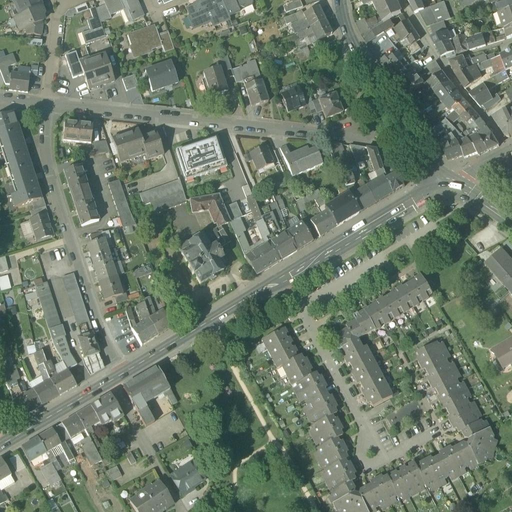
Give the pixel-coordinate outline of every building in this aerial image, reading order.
[(19,0),(13,3),(16,8),(14,10),(12,13),(15,18),(41,7),(40,3),(38,0),(19,0)] [(131,16),(133,22),(143,17),(135,0),(108,0),(104,2),(105,6),(110,16),(123,11),(126,18),(131,16)] [(230,20),(228,17),(222,1),(220,0),(206,0),(201,2),(202,5),(195,8),(194,5),(186,9),(189,17),(187,17),(191,26),(192,28),(201,24),(202,27),(211,23),(212,28),(230,20)] [(224,0),(222,1),(228,17),(240,12),(238,9),(241,7),(244,9),(251,6),(252,3),(250,0),(224,0)] [(394,0),(373,0),(374,1),(382,18),(384,23),(401,13),(394,0)] [(406,0),(414,12),(423,8),(420,2),(419,0),(406,0)] [(464,12),(465,16),(496,7),(497,7),(511,0),(459,0),(461,4),(463,4),(465,12),(464,12)] [(498,13),(511,7),(511,0),(497,7),(496,7),(498,13)] [(283,7),(286,14),(303,8),(300,2),(293,5),(293,3),(283,7)] [(433,16),(438,24),(444,22),(450,20),(444,3),(436,6),(434,7),(430,9),(433,16)] [(85,4),(74,9),(77,15),(88,11),(85,4)] [(90,31),(94,43),(100,41),(106,39),(102,27),(100,24),(111,19),(110,16),(105,6),(96,10),(95,8),(90,10),(93,19),(95,26),(93,27),(94,30),(90,31)] [(44,14),(41,7),(15,18),(14,19),(17,25),(16,25),(15,28),(16,31),(19,32),(26,29),(41,22),(43,21),(42,18),(44,14)] [(504,29),(511,26),(511,7),(498,13),(504,29)] [(303,15),(305,20),(310,29),(325,22),(321,15),(318,8),(303,15)] [(418,12),(422,21),(433,16),(430,9),(429,8),(424,10),(418,12)] [(77,15),(74,9),(69,11),(66,15),(65,18),(71,18),(77,15)] [(283,20),(287,26),(290,24),(297,21),(295,15),(283,20)] [(438,24),(433,16),(422,21),(426,28),(430,27),(438,24)] [(191,26),(187,17),(182,20),(185,28),(191,26)] [(17,25),(14,19),(8,22),(11,30),(15,28),(16,25),(17,25)] [(87,21),(90,31),(94,30),(93,27),(95,26),(93,19),(87,21)] [(377,26),(378,26),(376,21),(375,19),(365,24),(370,31),(371,30),(377,26)] [(295,35),(310,29),(305,20),(298,23),(291,26),(295,35)] [(394,30),(396,34),(400,40),(402,43),(407,40),(409,43),(411,45),(415,42),(420,40),(418,37),(408,21),(395,30),(394,30)] [(26,35),(41,37),(42,25),(41,22),(26,29),(27,31),(26,35)] [(325,22),(310,29),(314,37),(317,42),(331,35),(325,22)] [(357,31),(360,36),(370,31),(365,24),(363,22),(355,26),(357,31)] [(372,32),(376,38),(384,32),(384,33),(392,28),(393,27),(390,22),(378,28),(372,32)] [(430,27),(432,32),(445,27),(444,22),(438,24),(430,27)] [(384,33),(389,39),(396,34),(394,30),(395,30),(393,27),(392,28),(384,33)] [(447,33),(445,27),(432,32),(433,38),(447,33)] [(150,31),(151,29),(127,37),(131,47),(131,46),(135,57),(152,52),(151,50),(162,46),(159,37),(156,29),(154,30),(152,32),(150,31)] [(307,41),(314,37),(310,29),(295,35),(288,38),(290,42),(295,40),(296,42),(302,39),(305,38),(307,41)] [(94,43),(90,31),(82,34),(86,44),(86,45),(94,43)] [(454,31),(447,33),(451,41),(457,39),(454,31)] [(361,38),(366,45),(376,38),(372,32),(361,38)] [(484,33),(488,45),(500,41),(501,41),(500,38),(494,40),(492,32),(484,33)] [(449,41),(451,41),(447,33),(433,38),(431,38),(434,46),(435,46),(449,41)] [(162,46),(165,54),(174,51),(168,34),(159,37),(162,46)] [(389,39),(394,45),(400,40),(396,34),(389,39)] [(305,46),(306,47),(306,48),(317,42),(314,37),(307,41),(305,38),(302,39),(305,46)] [(458,54),(469,51),(466,42),(465,37),(463,37),(457,39),(451,41),(449,41),(454,50),(456,50),(458,54)] [(472,40),(466,42),(469,51),(485,46),(483,37),(472,40)] [(296,42),(299,48),(305,46),(302,39),(296,42)] [(455,52),(454,50),(449,41),(435,46),(441,57),(445,56),(455,52)] [(406,48),(411,55),(420,49),(415,42),(411,45),(406,48)] [(295,52),(301,64),(311,59),(306,48),(306,47),(295,52)] [(506,72),(507,78),(511,76),(511,75),(511,50),(500,56),(500,57),(505,72),(506,72)] [(399,64),(405,59),(398,51),(392,56),(399,64)] [(83,76),(79,65),(75,53),(64,57),(72,80),(83,76)] [(405,59),(409,65),(415,61),(410,55),(405,59)] [(472,61),(472,62),(479,58),(481,64),(487,62),(485,57),(485,55),(472,61)] [(11,74),(11,76),(8,76),(6,68),(15,64),(12,56),(5,59),(0,60),(0,72),(5,85),(9,86),(9,91),(27,94),(29,77),(29,76),(17,74),(11,74)] [(83,76),(88,91),(114,82),(105,56),(79,65),(83,76)] [(380,64),(391,77),(403,69),(409,65),(405,59),(399,64),(392,56),(380,64)] [(500,57),(496,59),(491,61),(493,66),(496,73),(490,77),(492,80),(498,76),(506,72),(505,72),(500,57)] [(223,67),(225,73),(232,71),(227,58),(220,60),(223,68),(223,67)] [(455,75),(455,76),(468,70),(462,58),(449,62),(455,75)] [(481,65),(481,64),(479,58),(472,62),(475,67),(481,65)] [(481,65),(483,71),(493,66),(491,61),(487,62),(481,64),(481,65)] [(428,67),(435,78),(442,72),(435,62),(428,67)] [(148,83),(152,93),(178,84),(171,64),(149,71),(152,81),(148,83)] [(261,82),(259,83),(257,77),(258,75),(259,75),(255,64),(239,69),(244,81),(243,82),(245,87),(252,108),(268,103),(261,82)] [(408,75),(413,71),(409,65),(403,69),(408,75)] [(483,71),(481,65),(475,67),(472,68),(468,70),(455,76),(465,90),(481,79),(479,73),(483,71)] [(17,74),(29,76),(30,69),(18,67),(17,74)] [(31,67),(30,69),(29,76),(29,77),(37,78),(38,67),(31,67)] [(205,92),(207,100),(228,93),(224,81),(227,80),(225,73),(223,67),(223,68),(203,74),(208,91),(205,92)] [(234,78),(236,85),(243,82),(244,81),(239,69),(232,71),(234,78)] [(391,77),(399,85),(415,74),(413,71),(408,75),(403,69),(391,77)] [(225,73),(227,80),(234,78),(232,71),(225,73)] [(435,94),(435,93),(442,89),(450,84),(442,72),(435,78),(432,80),(427,83),(422,87),(430,97),(435,94)] [(507,78),(506,72),(498,76),(492,80),(483,85),(483,86),(484,85),(487,91),(487,92),(490,90),(489,89),(507,78)] [(424,85),(415,74),(399,85),(407,95),(421,86),(424,85)] [(122,80),(126,92),(138,88),(134,76),(122,80)] [(435,93),(443,104),(457,93),(450,84),(442,89),(435,93)] [(283,90),(285,95),(298,89),(297,85),(283,90)] [(469,95),(480,108),(483,107),(492,101),(492,100),(487,92),(487,91),(484,85),(483,86),(469,95)] [(281,96),(288,113),(305,106),(298,89),(285,95),(281,96)] [(449,112),(449,111),(463,100),(457,93),(443,104),(445,106),(449,112)] [(306,105),(307,105),(312,103),(309,94),(303,97),(306,105)] [(322,112),(326,120),(342,114),(335,95),(319,101),(318,101),(322,112)] [(483,107),(486,111),(500,100),(498,97),(497,95),(492,100),(492,101),(483,107)] [(319,100),(312,103),(317,114),(322,112),(318,101),(319,101),(319,100)] [(416,108),(421,115),(432,108),(427,100),(416,108)] [(460,117),(460,118),(471,109),(463,100),(449,111),(452,115),(455,112),(460,117)] [(311,116),(317,114),(312,103),(307,105),(311,116)] [(423,118),(424,120),(430,116),(431,118),(444,109),(443,107),(445,106),(443,104),(423,118)] [(480,119),(471,109),(460,118),(469,127),(474,123),(480,119)] [(445,121),(450,125),(460,117),(455,112),(452,115),(445,120),(445,121)] [(511,136),(511,115),(508,117),(507,114),(506,112),(493,119),(505,136),(509,137),(511,136)] [(0,117),(0,131),(17,126),(13,114),(0,117)] [(469,127),(473,130),(478,134),(488,152),(498,147),(491,135),(481,121),(480,119),(474,123),(469,127)] [(429,128),(431,132),(436,128),(437,128),(441,125),(437,121),(429,128)] [(432,133),(435,138),(445,131),(448,134),(455,130),(453,128),(450,125),(445,121),(441,125),(437,128),(436,128),(431,132),(432,133)] [(63,142),(90,145),(92,127),(65,124),(63,142)] [(457,132),(460,136),(463,134),(462,130),(458,125),(453,128),(455,130),(457,132)] [(0,131),(0,138),(9,167),(28,161),(17,126),(0,131)] [(448,134),(450,136),(452,135),(455,140),(460,136),(457,132),(455,130),(448,134)] [(479,157),(488,152),(478,134),(473,130),(471,131),(475,135),(470,138),(466,132),(463,134),(460,136),(465,141),(468,139),(477,154),(479,157)] [(112,142),(119,163),(128,160),(129,161),(145,156),(146,159),(155,156),(156,158),(163,156),(156,134),(140,139),(138,132),(120,138),(120,139),(112,142)] [(459,144),(456,141),(455,140),(452,135),(450,136),(439,143),(441,148),(448,162),(463,157),(459,144)] [(463,157),(464,159),(476,155),(477,154),(468,139),(465,141),(460,136),(455,140),(456,141),(459,144),(463,157)] [(218,166),(225,164),(217,138),(175,151),(184,177),(191,175),(193,179),(208,174),(207,170),(213,167),(215,172),(219,170),(218,166)] [(94,145),(96,156),(110,154),(108,148),(106,142),(94,145)] [(329,147),(337,167),(346,164),(341,153),(344,152),(342,145),(336,145),(328,143),(329,147)] [(279,149),(291,178),(322,165),(315,150),(309,153),(307,148),(289,155),(285,147),(279,149)] [(350,147),(356,165),(361,163),(360,158),(364,157),(361,148),(350,147)] [(252,162),(257,172),(265,169),(266,171),(274,168),(265,148),(249,154),(252,162)] [(375,172),(375,173),(382,170),(382,168),(381,166),(379,161),(375,150),(366,149),(375,172)] [(381,166),(382,168),(391,164),(384,153),(377,156),(379,161),(381,166)] [(252,162),(249,154),(243,157),(246,164),(252,162)] [(41,200),(28,161),(9,167),(18,195),(11,197),(15,209),(31,203),(41,200)] [(354,188),(346,164),(337,167),(339,175),(345,189),(345,191),(352,188),(354,188)] [(64,172),(81,228),(98,222),(81,167),(64,172)] [(394,169),(384,175),(385,177),(383,179),(384,181),(386,180),(395,174),(396,174),(396,173),(394,169)] [(384,175),(382,170),(375,173),(379,181),(383,179),(385,177),(384,175)] [(375,173),(375,172),(367,176),(371,185),(379,181),(375,173)] [(386,180),(384,181),(392,194),(404,187),(405,187),(404,186),(397,173),(396,173),(396,174),(395,174),(386,180)] [(273,182),(276,189),(287,184),(284,177),(273,182)] [(371,185),(364,189),(374,205),(392,194),(384,181),(383,179),(379,181),(371,185)] [(152,215),(186,202),(179,181),(140,195),(144,207),(145,206),(148,205),(152,215)] [(109,186),(124,229),(125,229),(135,225),(125,199),(120,182),(109,186)] [(246,200),(252,197),(248,186),(242,189),(246,200)] [(356,194),(352,188),(345,191),(347,196),(349,198),(356,194)] [(341,200),(347,196),(345,191),(345,189),(337,191),(340,200),(341,200)] [(359,215),(374,205),(364,189),(356,194),(349,198),(359,215)] [(317,192),(311,195),(315,202),(319,210),(325,207),(317,192)] [(303,208),(315,202),(311,195),(300,201),(303,208)] [(275,204),(278,213),(285,210),(282,201),(281,201),(280,196),(273,199),(275,204)] [(326,213),(336,228),(352,218),(359,215),(349,198),(347,196),(341,200),(340,200),(326,209),(324,210),(326,213)] [(216,224),(218,228),(220,227),(230,223),(218,197),(190,201),(192,214),(208,211),(214,225),(216,224)] [(268,238),(261,220),(258,213),(252,197),(246,200),(259,234),(262,243),(266,241),(265,240),(268,238)] [(31,203),(34,211),(44,208),(45,208),(42,199),(41,200),(31,203)] [(295,203),(301,217),(306,215),(303,208),(300,201),(295,203)] [(128,204),(132,215),(138,213),(137,210),(138,209),(136,203),(134,202),(133,203),(128,204)] [(224,209),(230,223),(237,220),(240,219),(242,218),(236,204),(224,209)] [(285,229),(283,225),(281,219),(278,213),(275,204),(270,206),(282,237),(286,234),(285,234),(283,229),(285,229)] [(317,210),(321,217),(326,213),(324,210),(326,209),(325,207),(319,210),(317,210)] [(47,216),(44,208),(34,211),(28,213),(31,221),(47,216)] [(266,209),(258,213),(261,220),(269,217),(266,209)] [(287,217),(285,210),(278,213),(281,219),(287,217)] [(311,223),(320,238),(336,228),(326,213),(321,217),(316,219),(311,223)] [(36,237),(37,241),(53,236),(47,216),(31,221),(36,237)] [(266,241),(268,245),(281,238),(277,232),(270,216),(269,217),(261,220),(268,238),(265,240),(266,241)] [(296,218),(290,221),(295,228),(300,225),(296,218)] [(230,223),(232,229),(240,226),(242,233),(245,232),(240,219),(237,220),(230,223)] [(36,237),(31,221),(20,225),(25,241),(36,237)] [(283,229),(285,234),(295,228),(290,221),(283,225),(285,229),(283,229)] [(285,234),(286,234),(297,252),(312,243),(301,224),(300,225),(295,228),(285,234)] [(242,233),(240,226),(232,229),(245,259),(256,252),(253,246),(249,249),(242,233)] [(132,227),(125,229),(126,236),(133,234),(132,227)] [(218,228),(203,237),(209,249),(214,246),(217,250),(230,243),(220,227),(218,228)] [(101,234),(103,240),(104,241),(111,239),(109,232),(101,234)] [(89,237),(92,244),(103,240),(101,234),(89,237)] [(282,237),(281,238),(268,245),(279,263),(295,254),(297,252),(286,234),(282,237)] [(222,259),(217,250),(214,246),(209,249),(203,237),(190,246),(188,243),(186,243),(179,247),(178,249),(188,267),(187,267),(193,276),(194,276),(200,285),(208,280),(211,281),(214,279),(214,276),(223,271),(218,262),(222,260),(222,259)] [(87,245),(91,258),(107,253),(104,241),(103,240),(92,244),(87,245)] [(274,266),(279,263),(268,245),(266,241),(262,243),(265,247),(256,252),(245,259),(256,277),(274,266)] [(511,295),(511,260),(502,249),(491,259),(492,261),(486,267),(511,295)] [(115,250),(107,253),(111,265),(119,262),(115,250)] [(91,258),(95,270),(111,265),(107,253),(91,258)] [(0,260),(0,274),(9,272),(5,259),(0,260)] [(115,278),(116,277),(124,275),(120,262),(119,262),(111,265),(115,278)] [(95,270),(99,283),(115,278),(111,265),(95,270)] [(152,275),(149,267),(134,272),(136,280),(152,275)] [(62,279),(81,338),(93,334),(73,275),(62,279)] [(415,280),(410,283),(421,301),(423,303),(428,300),(427,298),(431,295),(419,276),(414,279),(415,280)] [(0,278),(0,291),(0,292),(11,290),(8,277),(0,278)] [(116,277),(115,278),(99,283),(105,302),(114,299),(122,297),(122,296),(116,277)] [(33,282),(35,288),(43,285),(41,279),(33,282)] [(410,283),(401,289),(412,307),(413,309),(418,306),(417,304),(421,301),(410,283)] [(62,362),(67,371),(77,366),(68,353),(63,338),(65,337),(62,327),(60,327),(46,284),(43,285),(35,288),(34,288),(36,294),(49,332),(54,347),(62,362)] [(35,294),(36,294),(34,288),(25,291),(26,297),(35,294)] [(396,292),(391,295),(402,313),(404,315),(409,312),(408,310),(412,307),(401,289),(400,288),(395,291),(396,292)] [(114,299),(116,305),(122,303),(127,301),(126,297),(125,295),(122,296),(122,297),(114,299)] [(391,295),(382,300),(393,318),(394,321),(399,317),(398,315),(402,313),(391,295)] [(144,304),(148,315),(155,312),(150,299),(143,301),(144,304)] [(376,304),(372,306),(383,324),(384,326),(390,323),(388,321),(393,318),(382,300),(381,299),(376,303),(376,304)] [(137,306),(143,324),(148,321),(150,320),(148,315),(144,304),(137,306)] [(372,306),(363,312),(374,331),(375,332),(380,329),(379,327),(383,324),(372,306)] [(15,307),(5,310),(7,317),(7,318),(17,316),(15,307)] [(500,313),(495,307),(484,317),(489,323),(500,313)] [(125,310),(127,316),(129,323),(134,322),(130,309),(125,310)] [(150,320),(148,321),(158,337),(172,328),(163,312),(156,316),(150,320)] [(339,344),(346,358),(362,350),(357,340),(374,331),(363,312),(357,316),(359,320),(345,327),(347,330),(332,338),(336,346),(339,344)] [(141,347),(158,337),(148,321),(143,324),(136,328),(132,331),(141,347)] [(286,341),(284,336),(283,334),(285,333),(284,330),(262,341),(267,351),(286,341)] [(77,339),(84,359),(86,359),(97,355),(98,355),(99,354),(93,334),(81,338),(77,339)] [(511,338),(492,351),(511,339),(511,338)] [(291,350),(289,346),(288,343),(290,342),(289,339),(286,341),(267,351),(272,360),(291,350)] [(511,339),(492,351),(501,367),(509,363),(510,365),(511,364),(511,339)] [(36,354),(42,352),(43,352),(39,342),(33,343),(34,346),(36,354)] [(417,362),(419,366),(441,354),(437,346),(436,344),(416,354),(420,361),(417,362)] [(441,354),(446,351),(442,344),(437,346),(441,354)] [(28,356),(36,354),(34,346),(26,348),(28,356)] [(296,359),(294,355),(293,353),(295,351),(294,348),(291,350),(272,360),(277,369),(281,367),(296,359)] [(349,364),(351,368),(371,358),(365,348),(362,350),(346,358),(343,359),(345,363),(346,365),(349,364)] [(45,364),(50,362),(51,362),(47,350),(43,352),(42,352),(45,364)] [(446,351),(441,354),(445,361),(450,358),(446,351)] [(38,366),(43,365),(45,364),(42,352),(36,354),(34,355),(38,366)] [(423,367),(427,374),(446,364),(445,361),(441,354),(419,366),(421,369),(423,367)] [(82,360),(84,368),(101,362),(98,355),(97,355),(86,359),(82,360)] [(308,365),(307,362),(304,363),(303,361),(300,357),(296,359),(281,367),(286,377),(308,365)] [(352,376),(354,379),(376,367),(371,358),(351,368),(354,372),(351,373),(352,376)] [(0,363),(1,366),(2,371),(10,368),(7,359),(0,361),(0,363)] [(54,374),(50,362),(45,364),(43,365),(47,375),(48,377),(54,374)] [(53,367),(58,377),(67,372),(67,371),(62,362),(53,367)] [(103,370),(101,362),(84,368),(90,378),(103,370)] [(451,374),(457,371),(453,363),(447,366),(451,374)] [(428,382),(429,385),(451,374),(447,366),(446,364),(427,374),(430,381),(428,382)] [(43,365),(38,366),(42,377),(47,375),(43,365)] [(311,377),(309,372),(307,370),(310,369),(308,365),(286,377),(291,387),(296,384),(311,377)] [(15,367),(10,368),(2,371),(3,374),(9,390),(13,403),(22,398),(16,382),(20,381),(15,367)] [(360,383),(362,388),(381,377),(376,367),(354,379),(356,382),(357,385),(360,383)] [(123,389),(134,408),(143,403),(161,393),(164,399),(166,397),(171,395),(172,394),(167,385),(166,385),(157,369),(123,389)] [(457,371),(451,374),(455,381),(461,378),(457,371)] [(56,378),(50,382),(59,397),(76,387),(67,372),(58,377),(56,378)] [(323,383),(321,379),(319,381),(317,378),(315,374),(311,377),(296,384),(297,387),(301,394),(323,383)] [(434,387),(437,394),(457,384),(455,381),(451,374),(429,385),(431,389),(434,387)] [(363,396),(364,399),(386,387),(381,377),(362,388),(364,392),(361,393),(363,396)] [(29,384),(32,391),(44,385),(40,378),(29,384)] [(41,407),(59,397),(50,382),(44,385),(32,391),(41,407)] [(326,394),(324,390),(322,388),(325,386),(323,383),(301,394),(305,402),(306,404),(326,394)] [(462,393),(467,391),(463,383),(458,386),(462,393)] [(437,394),(439,398),(441,401),(438,402),(440,405),(462,393),(458,386),(457,384),(437,394)] [(296,397),(301,394),(297,387),(292,390),(296,397)] [(392,397),(386,387),(364,399),(366,402),(367,405),(370,403),(372,408),(389,399),(392,397)] [(21,418),(41,407),(32,391),(22,398),(13,403),(21,418)] [(467,391),(462,393),(466,401),(471,398),(467,391)] [(440,405),(441,408),(444,407),(445,409),(448,414),(467,403),(466,401),(462,393),(440,405)] [(301,394),(296,397),(300,405),(305,402),(301,394)] [(333,403),(332,399),(329,401),(328,398),(326,394),(306,404),(308,407),(311,414),(333,403)] [(166,397),(172,407),(177,404),(171,395),(166,397)] [(110,396),(90,408),(99,423),(102,427),(113,421),(114,423),(123,418),(110,396)] [(385,416),(392,430),(423,413),(416,400),(385,416)] [(154,423),(143,403),(134,408),(145,428),(154,423)] [(336,414),(334,410),(333,407),(335,406),(333,403),(311,414),(315,422),(317,424),(331,417),(336,414)] [(448,414),(450,418),(451,420),(448,422),(450,425),(472,413),(468,406),(467,403),(448,414)] [(472,413),(478,410),(474,403),(468,406),(472,413)] [(306,417),(311,414),(308,407),(302,410),(306,417)] [(85,431),(90,428),(99,423),(90,408),(76,416),(85,431)] [(478,410),(472,413),(476,421),(482,418),(478,410)] [(450,425),(452,428),(455,427),(456,429),(458,433),(461,432),(477,423),(476,421),(472,413),(450,425)] [(311,414),(306,417),(310,425),(315,422),(311,414)] [(80,433),(85,431),(76,416),(61,425),(70,439),(80,433)] [(339,425),(337,422),(335,423),(333,421),(331,417),(317,424),(312,427),(313,429),(317,437),(339,425)] [(469,440),(468,443),(489,450),(492,440),(493,437),(489,429),(485,431),(480,422),(477,423),(461,432),(464,439),(469,440)] [(99,423),(90,428),(93,433),(102,428),(102,427),(99,423)] [(64,442),(70,439),(61,425),(57,427),(64,442)] [(342,436),(340,432),(338,430),(341,428),(339,425),(317,437),(321,444),(322,447),(336,439),(342,436)] [(64,453),(70,465),(75,462),(64,442),(57,427),(52,430),(61,445),(60,446),(64,453)] [(312,440),(317,437),(313,429),(308,432),(312,440)] [(37,439),(45,454),(50,451),(60,446),(61,445),(52,430),(37,439)] [(100,447),(93,433),(88,436),(89,438),(95,450),(100,447)] [(73,446),(81,442),(84,440),(81,435),(71,440),(73,446)] [(317,437),(312,440),(316,447),(321,444),(317,437)] [(82,447),(92,467),(101,462),(95,450),(89,438),(84,440),(81,442),(84,446),(82,447)] [(30,463),(45,454),(37,439),(21,448),(30,463)] [(344,448),(342,444),(340,446),(339,443),(336,439),(322,447),(317,449),(318,452),(322,459),(344,448)] [(498,442),(492,440),(489,450),(486,459),(492,461),(498,442)] [(193,449),(188,441),(181,445),(186,453),(193,449)] [(463,445),(456,448),(466,468),(475,463),(477,466),(485,462),(486,459),(489,450),(468,443),(467,446),(463,445)] [(54,458),(64,453),(60,446),(50,451),(54,458)] [(347,459),(345,455),(343,452),(346,451),(344,448),(322,459),(326,467),(327,469),(344,460),(347,459)] [(456,448),(451,451),(449,452),(448,449),(444,451),(456,473),(463,469),(466,468),(456,448)] [(54,458),(50,451),(45,454),(51,464),(56,461),(54,458)] [(444,451),(441,453),(442,455),(440,457),(436,459),(446,478),(448,477),(456,473),(444,451)] [(322,459),(318,452),(313,455),(317,462),(322,459)] [(125,456),(131,466),(136,463),(130,454),(125,456)] [(26,469),(18,455),(9,460),(16,474),(26,469)] [(102,462),(105,467),(117,461),(115,456),(102,462)] [(322,459),(317,462),(321,470),(326,467),(322,459)] [(436,459),(432,461),(429,462),(428,460),(424,461),(436,483),(444,480),(446,478),(436,459)] [(0,460),(0,482),(11,476),(1,460),(0,460)] [(352,469),(350,466),(348,467),(346,465),(344,460),(327,469),(325,471),(326,473),(330,481),(352,469)] [(61,471),(56,461),(51,464),(56,473),(61,471)] [(424,461),(421,463),(422,466),(420,467),(416,469),(424,485),(426,489),(429,487),(436,483),(424,461)] [(181,484),(187,492),(188,492),(205,481),(193,463),(170,477),(176,487),(181,484)] [(413,463),(410,465),(411,467),(409,469),(405,471),(416,490),(424,485),(416,469),(413,463)] [(40,470),(50,488),(60,482),(57,474),(56,473),(51,464),(40,470)] [(106,472),(112,483),(122,478),(117,467),(106,472)] [(404,468),(401,469),(402,472),(400,473),(397,475),(407,495),(416,490),(405,471),(404,468)] [(355,480),(352,476),(351,474),(354,472),(352,469),(330,481),(334,488),(335,491),(350,483),(355,480)] [(456,473),(459,478),(466,475),(463,469),(456,473)] [(330,481),(326,473),(321,476),(325,483),(330,481)] [(395,473),(392,474),(394,477),(391,478),(388,480),(397,497),(398,499),(407,495),(397,475),(395,473)] [(459,478),(456,473),(448,477),(451,482),(459,478)] [(15,483),(11,476),(0,482),(0,492),(0,493),(15,483)] [(386,477),(382,479),(380,481),(378,478),(375,480),(387,502),(394,498),(397,497),(388,480),(386,477)] [(375,480),(372,482),(373,484),(371,486),(367,488),(377,507),(379,506),(387,502),(375,480)] [(436,483),(439,489),(446,485),(444,480),(436,483)] [(330,481),(325,483),(328,491),(334,488),(330,481)] [(354,490),(350,483),(335,491),(331,493),(336,503),(332,504),(336,511),(350,511),(355,495),(353,494),(354,490)] [(439,489),(436,483),(429,487),(431,493),(439,489)] [(176,487),(184,498),(190,494),(188,492),(187,492),(181,484),(176,487)] [(130,504),(135,511),(162,511),(174,505),(161,485),(153,489),(151,486),(136,496),(138,499),(130,504)] [(358,496),(355,495),(350,511),(367,511),(377,507),(367,488),(360,491),(358,496)] [(416,490),(407,495),(409,499),(418,495),(416,490)] [(387,502),(390,507),(397,503),(394,498),(387,502)] [(51,511),(58,509),(52,499),(46,503),(51,511)] [(120,506),(116,499),(110,502),(114,509),(120,506)] [(390,507),(387,502),(379,506),(382,511),(390,507)]
